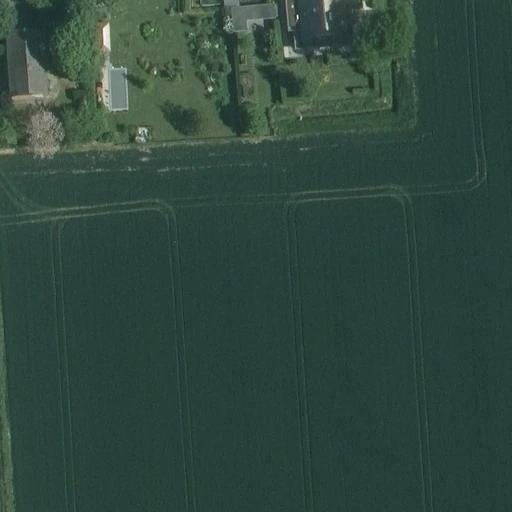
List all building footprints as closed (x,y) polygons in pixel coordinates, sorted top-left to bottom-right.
[(350,6),(340,7),(339,0),(283,0),(287,35),(292,34),(294,52),(354,47),(350,6)] [(274,6),(245,9),(246,22),(275,20),(274,6)] [(245,9),(230,10),(232,34),(247,33),(246,22),(245,9)] [(107,26),(94,26),(94,55),(108,55),(107,26)] [(12,99),(46,96),(42,32),(8,34),(12,99)]
